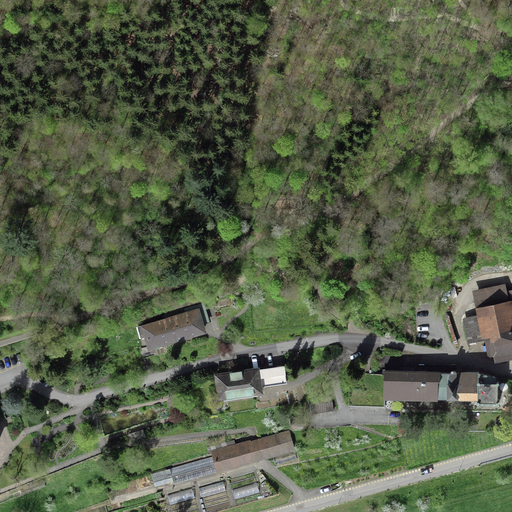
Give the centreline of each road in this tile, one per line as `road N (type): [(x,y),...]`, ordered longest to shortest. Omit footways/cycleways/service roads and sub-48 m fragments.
road 1 (unclassified): [(511,75),(296,229),(322,300),(362,341)]
road 2 (residential): [(362,341),(248,356),(83,403),(0,381)]
road 3 (residential): [(283,511),(511,448)]
road 4 (residential): [(511,370),(362,341)]
road 5 (track): [(511,276),(465,294),(430,353)]
